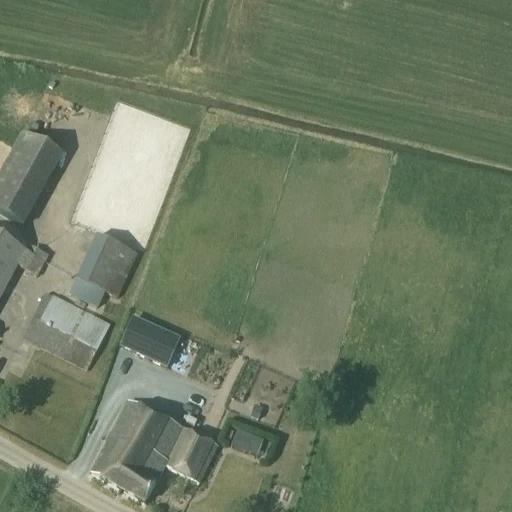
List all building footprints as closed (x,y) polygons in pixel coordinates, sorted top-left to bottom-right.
[(0,173),(0,216),(22,228),(61,157),(21,135),(0,173)] [(0,299),(16,270),(36,279),(47,259),(0,233),(0,299)] [(80,303),(107,315),(115,299),(116,300),(136,256),(95,238),(67,302),(79,307),(80,303)] [(22,341),(87,373),(107,327),(45,296),(22,341)] [(167,366),(179,339),(134,319),(121,346),(167,366)] [(90,475),(144,504),(164,468),(197,486),(217,448),(128,403),(90,475)] [(238,432),(232,448),(258,458),(265,442),(238,432)]
